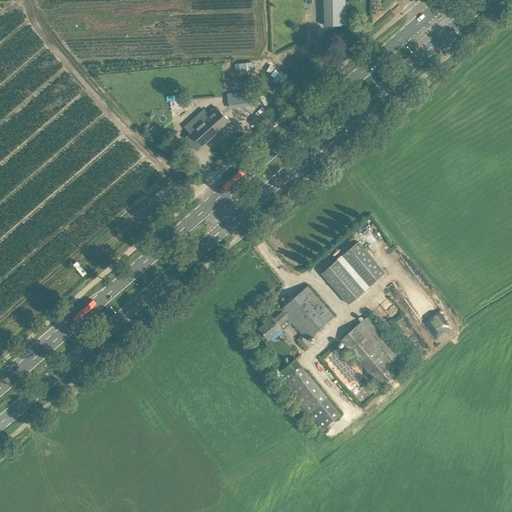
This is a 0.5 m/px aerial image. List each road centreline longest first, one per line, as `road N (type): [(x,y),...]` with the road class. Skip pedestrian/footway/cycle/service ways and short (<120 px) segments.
road 1 (primary): [(0,424),(440,38)]
road 2 (primary): [(424,17),(0,390)]
